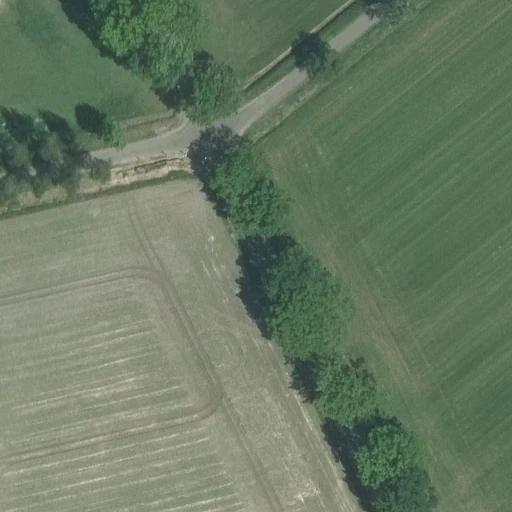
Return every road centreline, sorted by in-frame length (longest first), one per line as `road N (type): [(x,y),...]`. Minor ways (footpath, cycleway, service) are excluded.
road 1 (unclassified): [(396,511),(211,140)]
road 2 (unclassified): [(211,140),(387,0)]
road 3 (unclassified): [(0,189),(211,140)]
road 4 (unclassified): [(211,140),(136,0)]
